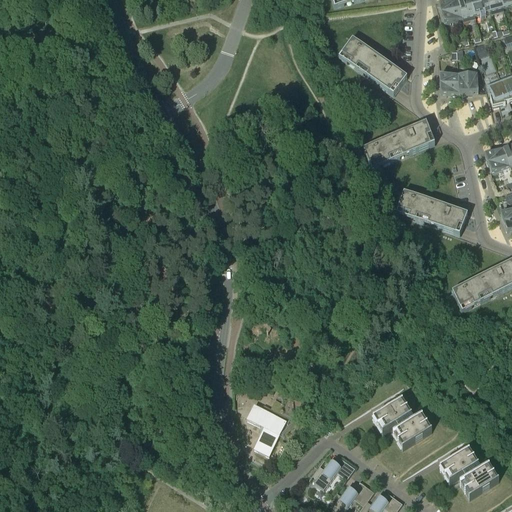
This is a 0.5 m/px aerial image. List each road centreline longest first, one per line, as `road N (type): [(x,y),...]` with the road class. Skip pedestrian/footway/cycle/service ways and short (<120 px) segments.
road 1 (residential): [(254,510),(226,458),(216,411),(226,299),(219,231),(161,114)]
road 2 (residential): [(422,511),(331,443),(254,510)]
road 3 (residential): [(460,143),(416,103),(421,0)]
road 4 (residential): [(161,114),(211,81),(246,0)]
road 5 (residential): [(511,252),(484,238),(460,143)]
road 6 (residential): [(161,114),(109,0)]
